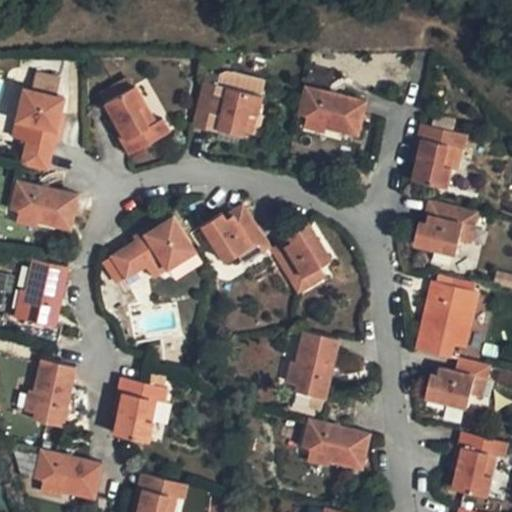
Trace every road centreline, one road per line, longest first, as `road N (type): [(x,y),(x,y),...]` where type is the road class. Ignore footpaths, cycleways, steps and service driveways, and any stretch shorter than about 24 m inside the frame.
road 1 (residential): [(365,228),(304,193),(203,173),(156,176),(113,192),(89,247),(82,290),(98,335),(100,422),(121,482),(117,500)]
road 2 (residential): [(405,511),(383,286),(365,228)]
road 3 (residential): [(418,36),(389,179),(365,228)]
